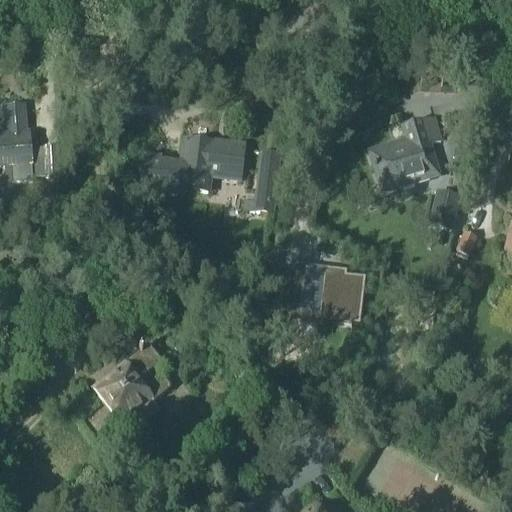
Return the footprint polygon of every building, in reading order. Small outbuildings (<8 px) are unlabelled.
[(26,135),(24,109),(4,111),(7,138),(0,138),(0,169),(11,168),(12,186),(32,185),(32,181),(59,179),(57,149),(29,151),(28,139),(29,139),(29,135),(26,135)] [(373,174),(378,193),(378,197),(438,180),(428,146),(437,143),(432,124),(401,131),(405,146),(368,157),(371,169),(371,170),(372,174),(373,174)] [(242,171),(244,150),(185,143),(184,152),(180,151),(177,170),(158,167),(159,162),(141,159),(137,195),(154,197),(155,191),(207,197),(209,180),(240,184),(242,171)] [(281,158),(259,156),(253,205),(243,204),(242,215),(273,219),(281,158)] [(461,202),(435,196),(427,232),(453,238),(461,202)] [(468,261),(475,243),(464,238),(456,256),(457,256),(455,259),(465,264),(467,260),(468,261)] [(48,240),(48,257),(71,257),(71,240),(48,240)] [(56,300),(91,275),(77,256),(42,281),(56,300)] [(0,306),(36,279),(24,264),(5,278),(8,283),(0,289),(0,306)] [(283,279),(279,315),(300,317),(301,312),(318,314),(317,319),(352,323),(356,288),(338,286),(338,281),(298,276),(298,281),(283,279)] [(88,347),(121,320),(100,294),(89,304),(92,307),(76,320),(83,328),(76,333),(88,347)] [(162,415),(157,408),(175,394),(163,380),(169,375),(151,353),(127,372),(129,375),(104,395),(103,402),(102,403),(107,409),(108,409),(114,409),(128,426),(123,430),(131,440),(162,415)]
